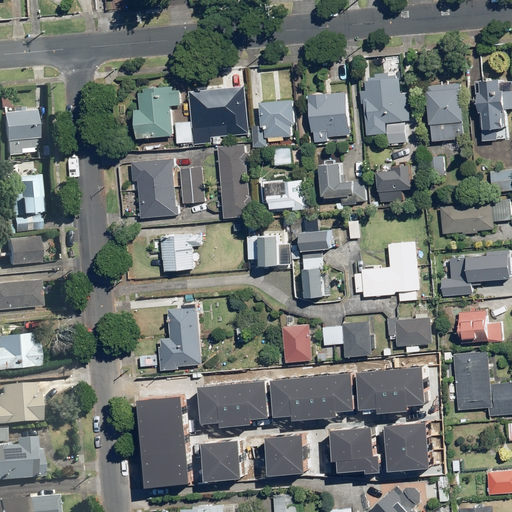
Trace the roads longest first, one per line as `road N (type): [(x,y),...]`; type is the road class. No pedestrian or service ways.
road 1 (residential): [(76,47),(116,511)]
road 2 (residential): [(76,47),(511,11)]
